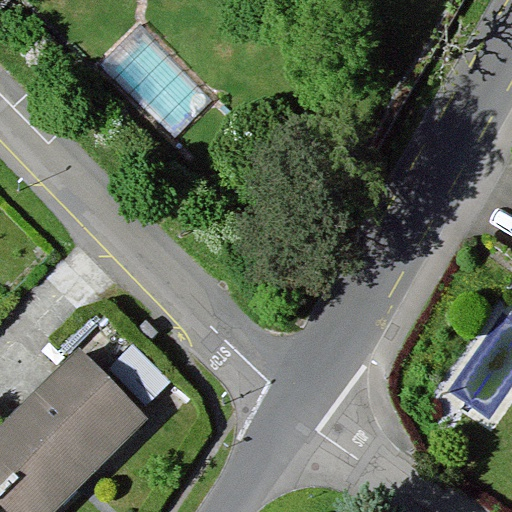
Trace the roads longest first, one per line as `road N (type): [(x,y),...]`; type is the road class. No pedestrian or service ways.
road 1 (residential): [(307,409),(0,96)]
road 2 (tertiary): [(511,70),(307,409)]
road 3 (residential): [(307,409),(448,511)]
road 4 (tertiary): [(235,511),(307,409)]
